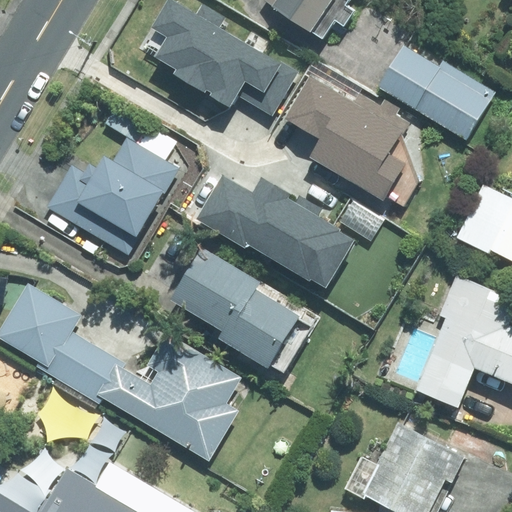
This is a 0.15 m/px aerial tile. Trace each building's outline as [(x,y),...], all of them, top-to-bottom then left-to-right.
[(266,0),(325,38),(350,0),(266,0)] [(287,67),(174,2),(157,32),(168,39),(154,63),(235,110),(249,86),(269,97),(287,67)] [(383,88),(472,139),(495,101),(444,71),(446,67),(408,45),(383,88)] [(398,179),(427,130),(382,104),(365,132),(332,113),(313,146),(346,166),(347,164),(370,177),(372,172),(381,177),(384,171),(398,179)] [(179,142),(150,125),(140,141),(131,136),(119,157),(112,154),(104,167),(95,161),(88,172),(76,165),(51,206),(133,255),(184,167),(169,159),(179,142)] [(511,193),(510,193),(487,243),(511,254),(511,193)] [(340,213),(324,199),(307,217),(315,224),(299,241),(340,278),(356,259),(352,256),(358,249),(353,244),(369,226),(346,206),(340,213)] [(233,330),(229,337),(280,367),(311,315),(267,288),(271,281),(212,246),(181,299),(233,330)] [(451,317),(421,389),(466,407),(483,367),(511,378),(511,302),(505,300),(507,294),(460,275),(444,314),(451,317)] [(249,376),(172,330),(153,363),(164,370),(156,383),(128,366),(130,361),(77,330),(87,313),(33,282),(2,334),(44,359),(41,365),(104,402),(109,395),(216,459),(246,408),(234,401),(249,376)] [(404,422),(368,493),(407,511),(441,511),(458,481),(460,482),(473,456),(404,422)] [(102,485),(71,466),(54,497),(52,496),(42,511),(38,511),(0,489),(0,508),(6,511),(145,511),(101,486),(102,485)]
